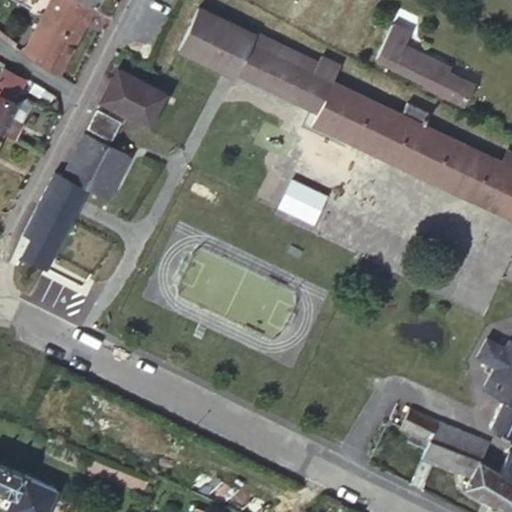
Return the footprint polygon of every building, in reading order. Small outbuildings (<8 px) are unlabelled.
[(67,0),(50,0),(22,55),(33,64),(67,0)] [(91,6),(81,0),(67,0),(33,64),(57,78),(95,8),(91,6)] [(229,86),(248,44),(188,18),(171,60),(229,86)] [(378,56),(415,74),(439,86),(436,91),(460,103),(471,81),(448,70),(453,64),(426,52),(408,42),(413,33),(393,23),(378,56)] [(308,72),(248,44),(229,86),(471,198),(490,157),(422,127),(427,115),(402,103),(397,115),(329,85),(335,72),(313,61),(308,72)] [(23,79),(2,69),(0,73),(0,85),(17,93),(23,79)] [(166,96),(119,74),(107,102),(153,125),(166,96)] [(0,135),(1,136),(11,116),(19,100),(0,90),(0,135)] [(11,116),(1,136),(21,146),(31,126),(11,116)] [(114,143),(121,127),(98,117),(90,133),(114,143)] [(84,187),(83,191),(104,200),(124,156),(111,150),(89,140),(71,182),(84,187)] [(511,153),(503,149),(498,161),(511,167),(511,153)] [(511,167),(498,161),(490,157),(471,198),(511,217),(511,167)] [(71,182),(53,172),(25,237),(28,239),(18,264),(44,275),(83,191),(84,187),(71,182)] [(511,346),(508,345),(482,395),(503,406),(491,430),(511,440),(511,346)] [(407,407),(399,425),(435,442),(477,462),(479,457),(484,447),(486,443),(407,407)] [(477,462),(435,442),(428,458),(469,478),(477,462)] [(511,460),(484,447),(479,457),(505,469),(511,460)] [(502,475),(511,479),(511,457),(511,460),(505,469),(502,475)] [(464,489),(502,511),(511,511),(511,479),(502,475),(477,462),(469,478),(464,489)] [(45,511),(55,492),(0,464),(0,490),(2,491),(0,494),(0,506),(13,511),(45,511)]
